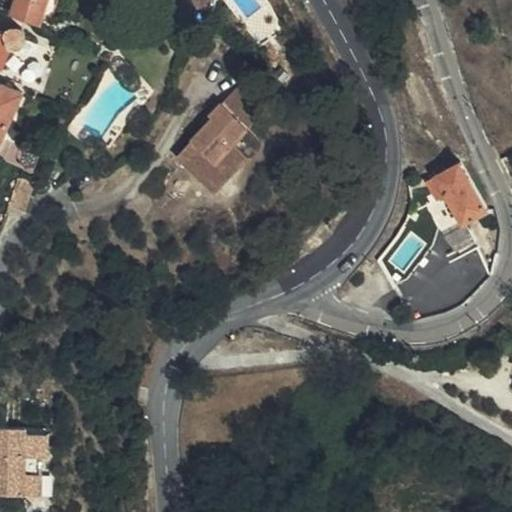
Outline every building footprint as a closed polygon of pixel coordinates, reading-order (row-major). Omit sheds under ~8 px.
[(17,0),(0,0),(0,3),(14,9),(17,0)] [(17,0),(14,9),(14,12),(39,21),(45,0),(17,0)] [(0,147),(11,152),(30,104),(0,91),(0,71),(2,72),(11,47),(15,47),(21,44),(24,40),(25,35),(23,29),(18,26),(11,25),(6,26),(2,33),(0,32),(0,147)] [(231,138),(261,104),(234,83),(211,109),(214,113),(176,154),(213,187),(246,152),(231,138)] [(491,211),(491,206),(463,162),(437,178),(449,197),(466,227),(491,211)] [(449,197),(437,178),(427,184),(439,204),(449,197)] [(320,245),(332,235),(319,219),(296,241),(308,255),(320,245)] [(27,451),(44,451),(51,450),(51,428),(28,430),(28,425),(0,425),(0,487),(28,488),(27,451)] [(43,487),(44,451),(27,451),(28,488),(43,487)]
